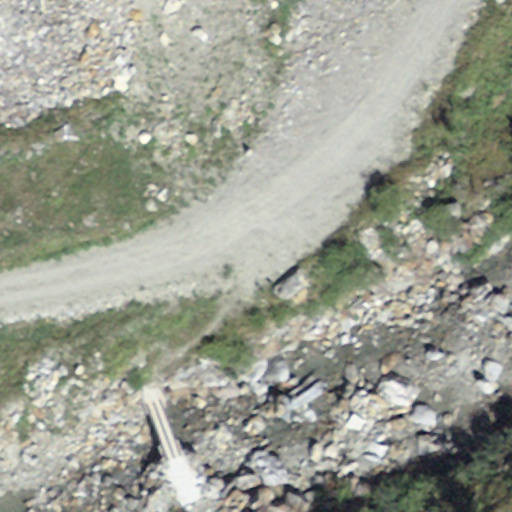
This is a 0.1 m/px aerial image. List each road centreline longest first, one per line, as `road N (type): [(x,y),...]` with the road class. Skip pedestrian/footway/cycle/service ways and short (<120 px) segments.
road 1 (track): [(422,0),(237,256)]
road 2 (track): [(237,256),(0,322)]
